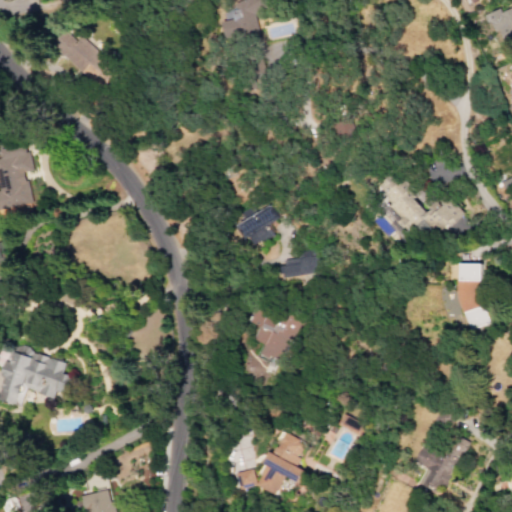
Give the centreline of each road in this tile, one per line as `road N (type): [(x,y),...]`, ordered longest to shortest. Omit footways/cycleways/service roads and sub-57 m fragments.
road 1 (residential): [(167,511),(181,320),(163,244),(110,157),(0,52)]
road 2 (residential): [(511,233),(484,205),(471,170),(458,112),(469,71),(464,29),(445,0)]
